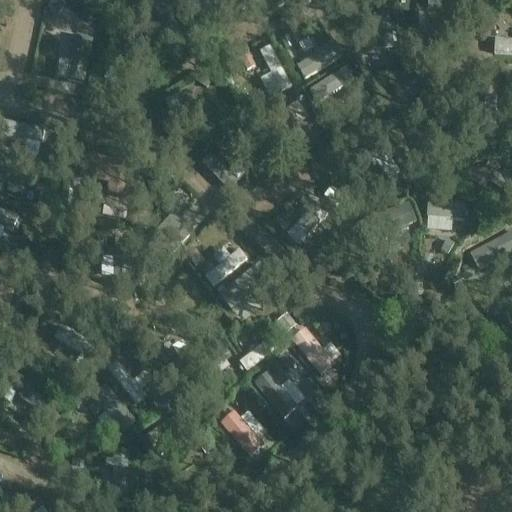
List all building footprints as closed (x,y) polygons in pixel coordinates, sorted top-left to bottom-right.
[(196,0),(181,0),(194,34),(207,30),(196,0)] [(157,18),(171,55),(186,50),(172,13),(157,18)] [(362,53),(392,49),(389,14),(358,18),(362,53)] [(86,89),(95,43),(77,40),(68,86),(86,89)] [(511,43),(492,42),(491,56),(511,57),(511,43)] [(337,60),(331,50),(293,74),(300,84),(337,60)] [(282,95),(293,88),(277,61),(266,67),(282,95)] [(345,69),(308,92),(317,105),(353,82),(345,69)] [(187,129),(178,101),(167,105),(176,133),(187,129)] [(264,134),(272,129),(294,160),(308,151),(278,109),(257,124),(264,134)] [(5,125),(2,141),(43,148),(46,133),(5,125)] [(399,174),(378,145),(367,153),(387,182),(399,174)] [(209,155),(198,165),(225,193),(235,183),(209,155)] [(138,166),(95,157),(92,173),(119,178),(117,190),(132,193),(138,166)] [(37,183),(0,163),(0,183),(28,199),(37,183)] [(468,172),(503,194),(509,186),(474,163),(468,172)] [(282,221),(310,200),(302,190),(275,211),(282,221)] [(0,213),(0,230),(14,235),(19,221),(0,213)] [(487,269),(511,254),(511,234),(510,231),(476,250),(487,269)] [(238,253),(204,280),(211,290),(245,262),(238,253)] [(132,291),(132,254),(118,254),(118,291),(132,291)] [(260,267),(220,298),(231,312),(271,281),(260,267)] [(56,343),(91,364),(99,351),(64,330),(56,343)] [(302,331),(288,343),(318,378),(332,366),(302,331)] [(275,352),(267,342),(237,365),(245,375),(275,352)] [(125,372),(115,379),(138,407),(147,400),(125,372)] [(281,422),(295,411),(265,374),(251,386),(281,422)] [(62,421),(30,391),(20,401),(52,432),(62,421)] [(222,424),(251,459),(263,449),(235,414),(222,424)] [(156,449),(176,436),(185,449),(197,441),(182,419),(150,440),(156,449)] [(39,511),(46,507),(37,494),(12,511),(39,511)]
